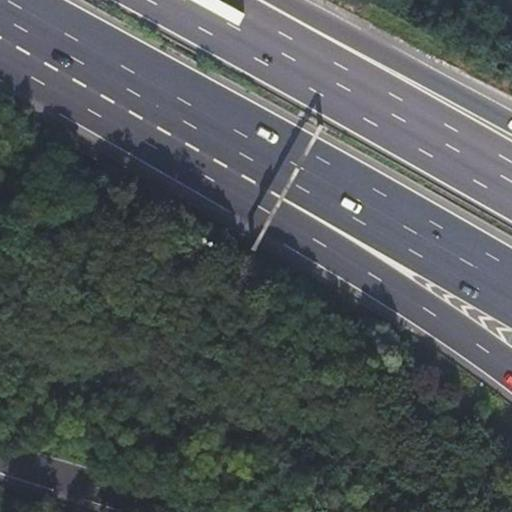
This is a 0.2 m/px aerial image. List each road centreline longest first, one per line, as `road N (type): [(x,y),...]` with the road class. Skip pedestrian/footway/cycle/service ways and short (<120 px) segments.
road 1 (motorway): [(0,47),(511,370)]
road 2 (motorway): [(0,4),(511,286)]
road 3 (motorway): [(511,181),(182,0)]
road 4 (motorway): [(511,123),(276,0)]
road 5 (motorway): [(0,466),(147,511)]
